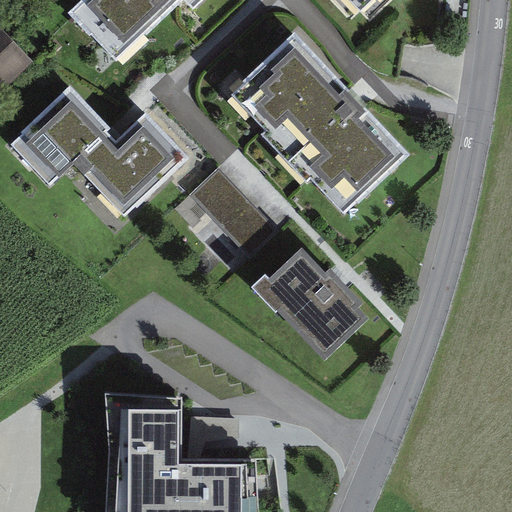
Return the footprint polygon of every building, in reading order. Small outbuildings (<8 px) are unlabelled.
[(86,0),(69,16),(116,67),(184,4),(193,15),(209,0),(86,0)] [(358,0),(371,14),(385,0),(358,0)] [(0,29),(0,97),(34,65),(0,29)] [(295,41),(233,99),(268,136),(262,141),(307,189),(312,184),(345,219),(407,161),(295,41)] [(71,96),(13,150),(51,190),(73,169),(124,223),(190,162),(146,115),(115,144),(71,96)] [(218,170),(189,197),(250,260),(278,233),(218,170)] [(265,280),(252,292),(325,368),(369,326),(360,315),(366,309),(330,272),(324,278),(303,256),(271,286),(265,280)] [(183,396),(104,391),(111,450),(105,511),(259,511),(257,459),(182,458),(183,396)]
